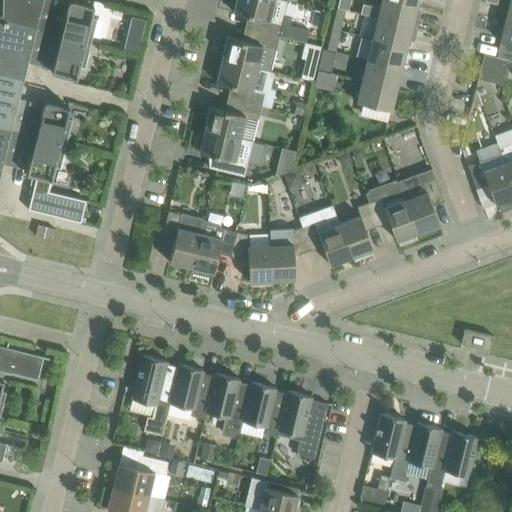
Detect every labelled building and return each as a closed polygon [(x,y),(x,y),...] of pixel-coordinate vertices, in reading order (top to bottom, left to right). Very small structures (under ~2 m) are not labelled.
[(43,0),(4,0),(5,16),(0,16),(0,20),(48,33),(51,21),(39,19),(43,0)] [(68,0),(63,24),(51,21),(48,33),(91,43),(97,19),(91,17),(93,6),(71,0),(68,0)] [(255,16),(252,29),(278,36),(306,42),(308,30),(289,26),(291,20),(292,16),(284,15),(287,1),(286,1),(283,0),(236,0),(234,10),(255,16)] [(398,0),(381,0),(377,17),(417,27),(420,13),(415,11),(416,4),(398,0)] [(335,16),(332,28),(340,30),(343,18),(335,16)] [(377,17),(372,38),(406,46),(408,39),(414,41),(417,27),(377,17)] [(0,74),(23,80),(26,70),(33,41),(45,44),(48,33),(0,20),(0,74)] [(511,21),(505,20),(496,56),(508,59),(511,60),(511,21)] [(339,34),(340,30),(332,28),(329,40),(337,42),(339,34)] [(227,36),(222,59),(257,67),(269,70),(275,48),(278,36),(252,29),(249,41),(227,36)] [(85,68),(91,43),(48,33),(45,44),(57,47),(51,72),(76,78),(79,66),(85,68)] [(401,67),(406,46),(372,38),(367,59),(401,67)] [(496,56),(483,53),(477,78),(502,84),(508,59),(496,56)] [(319,57),(316,69),(329,72),(332,60),(319,57)] [(222,59),(216,82),(237,87),(234,99),(261,105),(263,98),(264,93),(251,90),(257,67),(222,59)] [(367,59),(362,80),(396,88),(401,67),(367,59)] [(316,70),(312,87),(331,91),(335,75),(316,70)] [(0,128),(23,134),(26,122),(14,119),(21,90),(23,80),(0,74),(0,128)] [(391,110),(396,88),(362,80),(357,101),(391,110)] [(475,90),(471,108),(482,104),(477,90),(475,90)] [(210,106),(205,129),(240,137),(245,115),(258,118),(259,113),(261,105),(234,99),(231,111),(210,106)] [(38,125),(26,122),(23,134),(66,144),(72,120),(66,119),(69,107),(44,101),(38,125)] [(295,101),(293,113),(301,115),(304,104),(295,101)] [(421,126),(397,131),(403,163),(428,158),(421,126)] [(491,126),(478,131),(483,145),(496,140),(491,126)] [(23,134),(0,128),(0,175),(8,142),(21,145),(23,134)] [(205,129),(199,152),(212,155),(209,167),(244,176),(252,140),(240,137),(205,129)] [(60,169),(66,144),(23,134),(21,145),(32,148),(26,173),(36,175),(28,209),(80,222),(86,200),(48,191),(51,179),(54,167),(60,169)] [(511,144),(499,149),(501,153),(511,182),(511,184),(511,144)] [(361,146),(349,150),(352,158),(364,154),(361,146)] [(274,175),(290,169),(294,151),(281,147),(274,175)] [(347,151),(336,155),(340,166),(350,162),(347,151)] [(511,196),(511,184),(511,182),(501,153),(467,165),(476,189),(488,185),(495,203),(511,197),(511,196)] [(432,205),(444,201),(435,177),(423,182),(426,191),(405,198),(417,232),(439,224),(432,205)] [(366,194),(368,201),(377,225),(389,221),(396,240),(399,239),(401,244),(416,239),(414,233),(417,232),(405,198),(399,182),(366,194)] [(351,256),(352,256),(355,260),(370,254),(370,249),(372,248),(365,230),(377,225),(368,201),(356,206),(360,215),(339,223),(351,256)] [(299,218),(302,226),(311,250),(322,245),(329,264),(351,256),(339,223),(333,206),(299,218)] [(168,210),(161,239),(174,242),(169,261),(191,267),(203,219),(168,210)] [(203,219),(191,267),(193,267),(192,272),(208,276),(210,271),(213,272),(218,253),(230,256),(236,231),(224,228),(203,219)] [(38,224),(38,225),(35,235),(52,239),(54,229),(54,228),(38,224)] [(269,231),(270,244),(272,280),(295,279),(294,256),(311,250),(302,226),(292,230),(269,231)] [(249,281),(252,281),(253,285),(270,285),(271,280),(272,280),(270,244),(248,246),(247,234),(236,231),(230,256),(248,260),(249,281)] [(461,343),(462,343),(488,350),(489,350),(493,335),(465,328),(464,330),(461,343)] [(0,415),(6,392),(0,390),(3,379),(0,378),(2,371),(38,379),(43,357),(43,356),(6,347),(0,345),(0,415)] [(142,354),(131,398),(155,404),(152,416),(152,417),(147,416),(143,430),(162,434),(165,421),(165,422),(167,414),(170,403),(169,402),(179,363),(178,363),(178,366),(166,363),(167,360),(142,354)] [(190,415),(204,418),(215,372),(214,375),(202,372),(203,369),(179,363),(169,402),(170,403),(192,408),(190,415)] [(236,431),(239,431),(251,381),(250,384),(238,381),(239,378),(215,372),(204,418),(205,418),(206,411),(225,416),(221,433),(235,437),(236,431)] [(276,436),(287,390),(286,393),(275,390),(275,387),(251,381),(239,431),(240,432),(242,420),(264,426),(263,432),(276,436)] [(299,439),(295,454),(314,458),(327,403),(311,399),(311,396),(287,390),(276,436),(277,436),(277,434),(299,439)] [(371,452),(394,457),(395,458),(404,421),(404,422),(405,419),(404,419),(380,413),(371,452)] [(407,473),(427,478),(428,478),(440,430),(441,427),(416,421),(416,424),(404,422),(404,421),(395,458),(394,457),(389,477),(390,477),(403,480),(405,473),(407,473)] [(440,430),(428,478),(426,485),(440,489),(444,470),(468,475),(477,436),(453,430),(452,433),(440,430)] [(147,440),(144,452),(156,455),(159,443),(147,440)] [(203,441),(199,458),(213,461),(217,445),(203,441)] [(159,447),(157,455),(170,458),(172,450),(159,447)] [(154,471),(165,474),(168,461),(142,455),(139,467),(119,463),(113,486),(148,495),(154,471)] [(169,460),(166,472),(179,475),(182,463),(169,460)] [(301,472),(299,479),(311,482),(314,471),(307,469),(301,472)] [(383,503),(390,477),(389,477),(380,475),(377,488),(363,485),(360,497),(361,498),(383,503)] [(297,494),(280,490),(282,484),(251,477),(244,504),(260,508),(275,511),(292,511),(294,507),(296,507),(298,504),(299,501),(298,497),(296,496),(297,494)] [(148,495),(113,486),(107,510),(114,511),(161,511),(167,500),(148,495)] [(420,507),(418,511),(436,511),(439,503),(422,498),(420,507)] [(403,502),(400,511),(418,511),(420,507),(403,502)]
